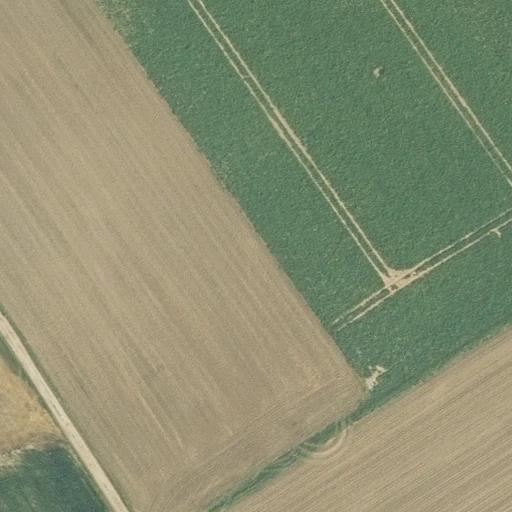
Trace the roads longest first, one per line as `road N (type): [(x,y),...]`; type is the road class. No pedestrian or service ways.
road 1 (track): [(511,344),(246,511)]
road 2 (track): [(0,322),(126,511)]
